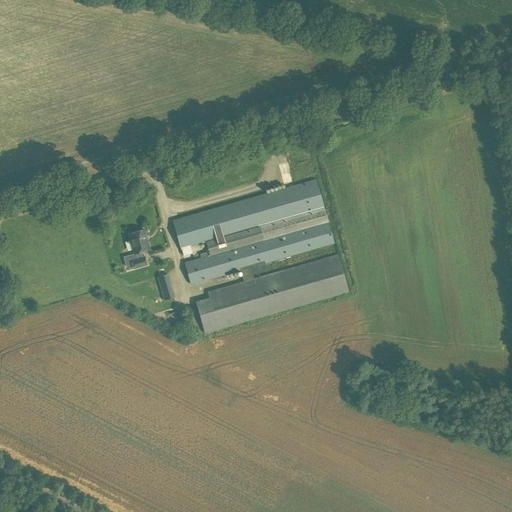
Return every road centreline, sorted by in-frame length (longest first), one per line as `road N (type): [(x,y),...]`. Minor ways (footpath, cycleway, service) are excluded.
road 1 (tertiary): [(0,208),(511,61)]
road 2 (track): [(473,72),(134,0)]
